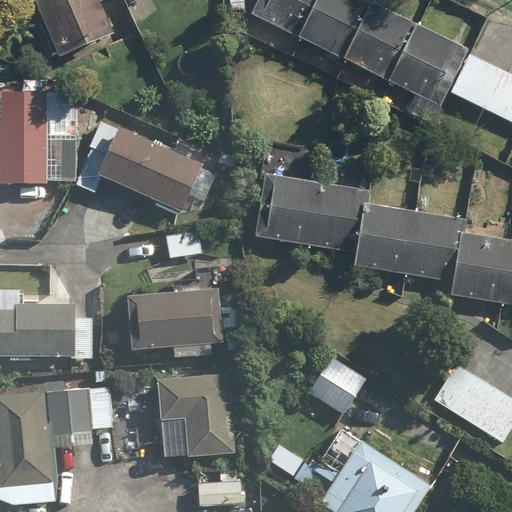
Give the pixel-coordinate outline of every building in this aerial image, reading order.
[(39,0),(61,49),(114,27),(102,0),(39,0)] [(300,34),(316,0),(256,0),(252,11),(300,34)] [(316,0),(300,34),(345,56),(372,0),(316,0)] [(373,0),(372,0),(345,56),(390,78),(418,21),(373,0)] [(418,21),(390,78),(443,103),(470,47),(418,21)] [(452,90),(511,120),(511,72),(471,52),(452,90)] [(0,179),(47,179),(47,88),(3,88),(3,121),(0,120),(0,179)] [(62,98),(49,99),(50,114),(62,113),(62,98)] [(103,172),(183,208),(203,162),(103,119),(76,181),(95,189),(103,172)] [(62,133),(63,154),(75,154),(75,133),(62,133)] [(61,163),(61,177),(75,177),(74,162),(61,163)] [(268,171),(257,233),(309,242),(319,180),(268,171)] [(359,251),(367,199),(369,189),(319,180),(309,242),(359,251)] [(87,199),(73,192),(58,223),(72,230),(87,199)] [(418,208),(367,199),(357,263),(407,271),(418,208)] [(407,271),(456,280),(464,229),(467,216),(418,208),(407,271)] [(505,299),(511,255),(511,237),(464,229),(456,280),(454,291),(505,299)] [(200,232),(160,237),(163,260),(203,255),(200,232)] [(130,292),(134,346),(223,340),(220,287),(130,292)] [(0,352),(75,353),(76,300),(19,300),(19,308),(0,307),(0,352)] [(311,390),(346,411),(367,376),(332,354),(311,390)] [(511,403),(451,366),(428,403),(499,447),(511,425),(511,403)] [(186,416),(189,453),(236,449),(231,370),(160,375),(163,417),(186,416)] [(88,385),(48,389),(52,433),(92,429),(88,385)] [(0,455),(2,483),(53,478),(45,387),(0,391),(0,455)] [(338,511),(413,511),(433,482),(362,436),(339,472),(318,459),(315,464),(306,460),(295,477),(325,496),(323,499),(340,511),(338,511)] [(243,452),(243,465),(258,465),(257,452),(243,452)] [(198,480),(199,504),(243,502),(242,479),(198,480)]
